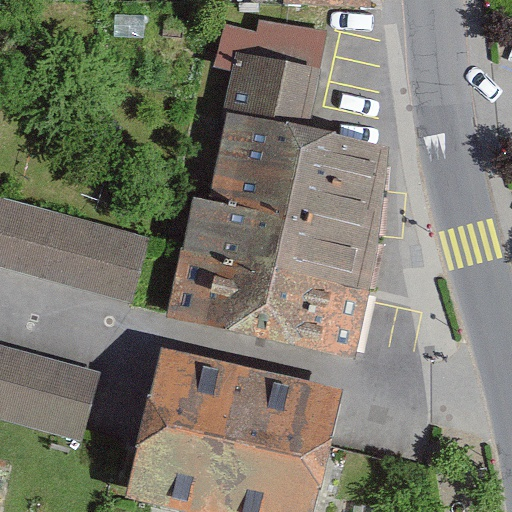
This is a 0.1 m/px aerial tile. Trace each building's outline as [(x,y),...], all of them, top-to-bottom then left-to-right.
[(281,0),(281,20),(364,20),(363,0),(281,0)] [(164,328),(349,369),(373,259),(382,165),(305,149),(319,82),(236,65),(208,216),(188,211),(164,328)] [(0,280),(131,311),(147,244),(0,209),(0,280)] [(0,428),(81,448),(98,380),(0,356),(0,428)] [(119,511),(310,511),(335,404),(153,363),(119,511)]
